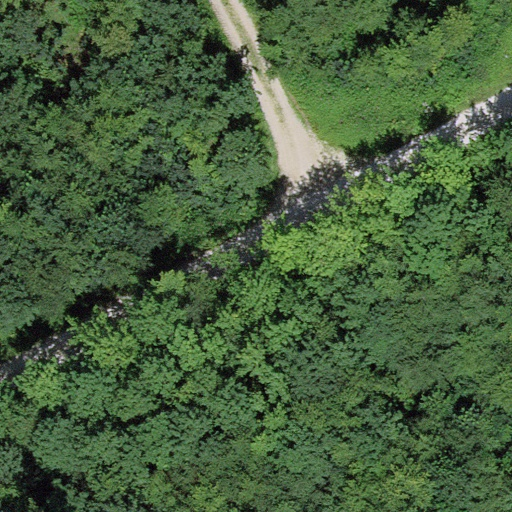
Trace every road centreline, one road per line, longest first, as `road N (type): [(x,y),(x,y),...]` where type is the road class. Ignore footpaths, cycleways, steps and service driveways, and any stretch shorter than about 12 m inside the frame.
road 1 (track): [(511,99),(0,382)]
road 2 (track): [(224,0),(337,199)]
